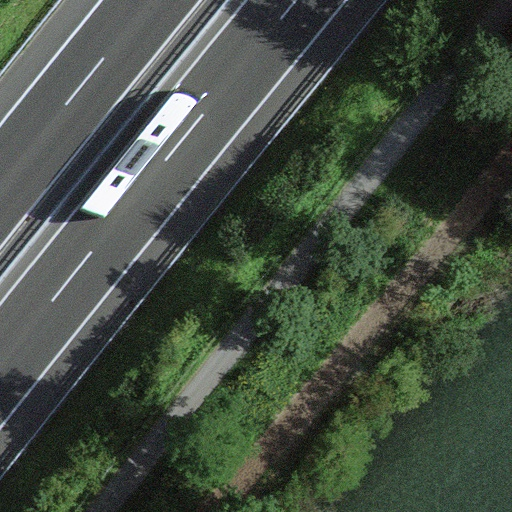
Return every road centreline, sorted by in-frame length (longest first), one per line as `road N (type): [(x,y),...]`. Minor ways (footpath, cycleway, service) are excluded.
road 1 (track): [(511,29),(113,511)]
road 2 (motorway): [(0,373),(304,0)]
road 3 (unknown): [(511,151),(223,511)]
road 4 (motorway): [(150,0),(0,185)]
